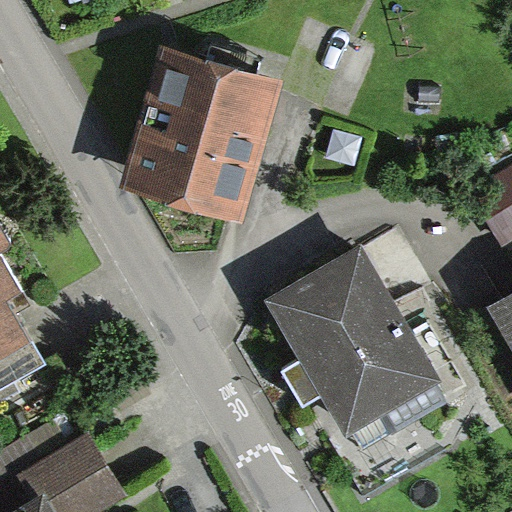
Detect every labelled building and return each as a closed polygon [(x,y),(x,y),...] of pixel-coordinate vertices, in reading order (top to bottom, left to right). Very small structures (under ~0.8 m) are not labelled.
[(292,80),(175,45),(137,173),(254,208),(292,80)] [(511,169),(478,189),(508,242),(511,239),(511,169)] [(0,396),(66,363),(0,232),(0,396)] [(375,243),(279,295),(351,428),(448,377),(375,243)] [(511,298),(503,304),(511,318),(511,298)] [(0,480),(15,508),(6,511),(85,511),(130,488),(95,424),(72,436),(59,412),(0,443),(0,480)]
